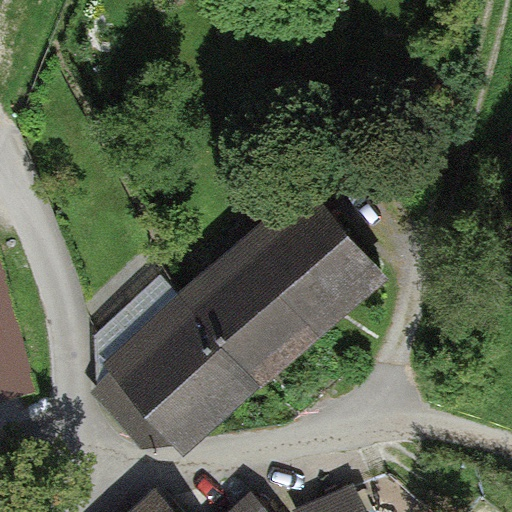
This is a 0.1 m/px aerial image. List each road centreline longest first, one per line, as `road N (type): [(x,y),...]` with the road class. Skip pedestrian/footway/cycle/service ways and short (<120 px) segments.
road 1 (track): [(509,0),(472,150),(382,412)]
road 2 (unclassified): [(90,511),(117,484),(33,197),(0,133)]
road 3 (track): [(382,412),(283,452),(117,484)]
road 4 (track): [(382,412),(511,454)]
